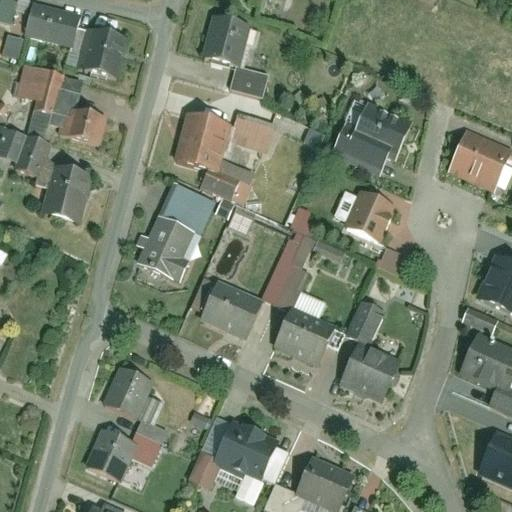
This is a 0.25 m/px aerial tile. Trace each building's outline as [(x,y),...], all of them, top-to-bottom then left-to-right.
[(19,3),(8,0),(3,0),(0,11),(0,21),(14,24),(19,3)] [(80,16),(37,6),(29,37),(72,47),(80,16)] [(252,28),(216,19),(206,58),(242,68),(252,28)] [(127,41),(89,32),(80,72),(117,81),(127,41)] [(2,56),(18,61),(24,43),(8,37),(2,56)] [(65,76),(28,67),(20,97),(41,102),(38,111),(55,115),(61,90),(65,76)] [(235,92),(266,100),(271,80),(240,72),(235,92)] [(79,114),(84,96),(61,90),(55,115),(67,118),(69,112),(79,114)] [(414,129),(370,110),(355,145),(399,164),(414,129)] [(62,139),(101,149),(108,122),(79,114),(69,112),(67,118),(62,139)] [(234,130),(187,118),(174,166),(209,175),(222,178),(230,145),(234,130)] [(272,156),(278,131),(237,121),(234,130),(230,145),(272,156)] [(30,139),(0,129),(0,160),(22,167),(30,139)] [(511,157),(511,155),(468,135),(448,177),(493,198),(511,157)] [(54,146),(30,139),(22,167),(20,173),(44,180),(54,146)] [(342,140),(333,160),(382,181),(390,161),(342,140)] [(83,232),(94,184),(54,175),(51,188),(43,223),(83,232)] [(204,195),(233,202),(238,182),(222,178),(209,175),(204,195)] [(219,207),(176,189),(162,224),(204,241),(219,207)] [(402,216),(360,198),(345,232),(387,250),(402,216)] [(230,229),(247,237),(254,222),(237,213),(230,229)] [(197,239),(159,223),(140,270),(178,286),(197,239)] [(408,262),(388,253),(380,273),(400,281),(408,262)] [(0,257),(0,271),(3,273),(8,261),(0,257)] [(511,265),(498,259),(477,303),(511,319),(511,265)] [(265,308),(220,288),(203,328),(247,348),(265,308)] [(389,318),(361,306),(346,342),(374,353),(389,318)] [(296,314),(276,353),(318,374),(338,335),(296,314)] [(500,327),(471,314),(464,328),(493,341),(500,327)] [(511,396),(511,352),(482,340),(464,380),(499,395),(511,400),(511,396)] [(358,353),(342,393),(384,409),(399,368),(358,353)] [(154,389),(119,374),(104,411),(139,425),(154,389)] [(499,395),(492,411),(511,420),(511,400),(499,395)] [(232,430),(218,423),(203,455),(217,462),(232,430)] [(162,450),(167,438),(143,427),(138,439),(162,450)] [(280,446),(234,428),(218,470),(264,488),(280,446)] [(137,453),(103,436),(85,472),(120,489),(137,453)] [(164,451),(135,438),(130,448),(159,462),(164,451)] [(511,444),(499,440),(482,483),(511,494),(511,444)] [(277,491),(290,459),(278,454),(265,486),(277,491)] [(343,511),(357,482),(315,462),(298,496),(331,511),(343,511)] [(277,491),(267,511),(302,511),(306,504),(277,491)]
